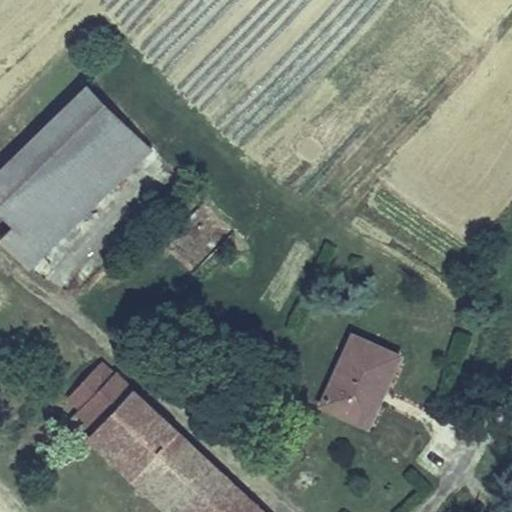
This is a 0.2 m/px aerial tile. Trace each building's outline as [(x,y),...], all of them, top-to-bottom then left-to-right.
[(79,78),(32,121),(95,191),(146,144),(79,78)] [(95,191),(32,121),(0,150),(0,213),(4,218),(25,198),(55,227),(95,191)] [(25,198),(4,218),(0,221),(0,240),(20,259),(55,227),(25,198)] [(371,383),(390,346),(345,323),(310,396),(348,416),(365,381),(371,383)] [(56,401),(154,493),(198,448),(101,356),(97,359),(89,350),(51,386),(60,396),(56,401)] [(436,471),(444,455),(426,446),(418,463),(436,471)] [(174,511),(232,511),(248,496),(198,448),(154,493),(174,511)] [(265,511),(248,496),(232,511),(265,511)]
